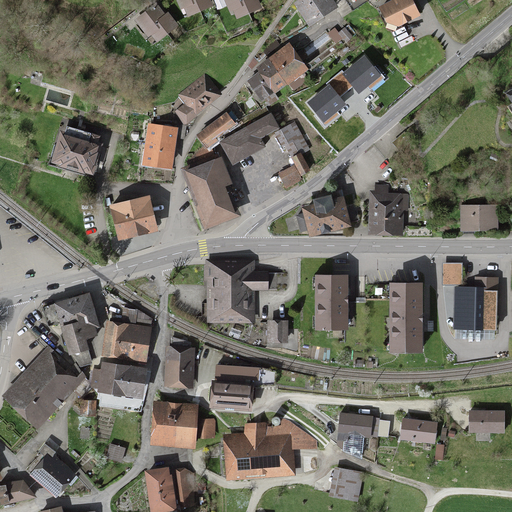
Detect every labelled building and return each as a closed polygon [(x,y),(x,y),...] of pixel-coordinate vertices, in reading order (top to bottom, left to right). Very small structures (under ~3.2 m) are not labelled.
[(180,0),(182,3),(186,1),(191,13),(209,5),(207,0),(180,0)] [(228,0),(231,5),(235,4),(239,15),(258,7),(255,0),(228,0)] [(328,0),(304,0),(300,3),(303,8),(299,11),(306,20),(309,18),(312,21),(333,7),(328,0)] [(346,0),(353,11),(368,1),(367,0),(331,0),(335,5),(342,0),(346,0)] [(390,29),(421,14),(414,0),(397,0),(380,9),(390,29)] [(148,31),(151,28),(159,38),(175,25),(166,15),(163,17),(155,7),(139,20),(148,31)] [(340,33),(347,42),(353,37),(346,28),(340,33)] [(303,60),(307,56),(308,57),(332,38),(327,31),(302,50),(303,50),(298,53),(303,60)] [(264,52),(267,56),(280,44),(277,40),(264,52)] [(278,70),(286,81),(302,69),(289,50),(275,60),(281,68),(278,70)] [(380,75),(364,56),(343,74),(359,93),(380,75)] [(246,70),(249,72),(259,62),(255,58),(254,58),(246,70)] [(286,81),(278,70),(281,68),(275,60),(254,77),(256,79),(265,73),(275,89),(286,81)] [(262,98),(275,89),(265,73),(256,79),(254,77),(250,80),(262,98)] [(220,92),(206,74),(183,92),(181,96),(186,104),(181,107),(184,111),(181,113),(188,121),(196,115),(194,112),(220,92)] [(345,104),(329,85),(308,103),(324,122),(345,104)] [(219,132),(224,140),(222,142),(234,163),(236,162),(235,160),(263,144),(262,141),(265,139),(263,136),(278,128),(267,106),(262,109),(261,108),(239,120),(219,132)] [(199,135),(207,146),(210,144),(217,140),(214,136),(219,132),(239,120),(232,111),(199,135)] [(148,162),(168,165),(173,137),(185,139),(186,125),(178,124),(177,129),(174,129),(153,126),(153,122),(148,122),(148,126),(153,127),(148,162)] [(301,137),(293,123),(276,132),(284,147),(287,145),(301,137)] [(61,124),(51,159),(64,162),(64,164),(83,169),(83,168),(97,172),(99,164),(103,165),(108,148),(98,145),(101,136),(61,124)] [(412,140),(405,132),(395,142),(402,149),(412,140)] [(287,145),(294,158),(301,154),(308,151),(301,137),(287,145)] [(411,160),(401,150),(396,154),(405,165),(411,160)] [(294,158),(302,174),(309,170),(301,154),(294,158)] [(230,187),(221,163),(193,174),(191,180),(208,224),(235,213),(226,188),(230,187)] [(296,167),(280,175),(287,187),(302,179),(296,167)] [(408,210),(409,195),(388,194),(388,186),(377,186),(376,194),(375,194),(375,202),(364,202),(365,222),(374,222),(374,229),(403,230),(404,219),(397,218),(397,206),(404,206),(404,209),(408,210)] [(351,225),(350,222),(343,197),(332,200),(331,196),(321,198),(320,202),(316,203),(317,207),(307,209),(308,213),(298,216),(302,231),(312,228),(313,232),(338,225),(339,228),(351,225)] [(147,233),(146,230),(155,227),(149,203),(135,206),(134,202),(132,203),(131,200),(113,205),(121,236),(130,233),(131,237),(147,233)] [(465,200),(452,200),(452,209),(464,209),(464,228),(496,228),(495,205),(480,205),(480,209),(465,209),(465,200)] [(277,273),(255,272),(255,277),(248,277),(248,265),(215,265),(215,316),(249,317),(248,287),(255,287),(255,289),(277,289),(277,273)] [(443,284),(453,284),(453,268),(443,267),(443,284)] [(462,268),(453,268),(453,284),(462,284),(462,268)] [(345,328),(346,328),(346,276),(319,276),(319,277),(318,327),(318,328),(345,328)] [(456,327),(496,328),(497,279),(487,279),(486,290),(457,289),(456,327)] [(393,284),(393,350),(420,350),(421,284),(393,284)] [(66,336),(62,337),(64,345),(68,343),(71,353),(80,366),(91,362),(87,348),(88,348),(85,337),(96,334),(94,327),(99,326),(89,293),(44,307),(50,325),(61,322),(66,336)] [(110,324),(105,353),(134,357),(134,355),(146,357),(151,321),(136,319),(137,310),(127,308),(124,326),(110,324)] [(273,337),(283,337),(283,325),(273,325),(273,337)] [(191,343),(172,338),(171,359),(190,360),(191,343)] [(76,363),(72,367),(54,349),(11,395),(38,420),(59,398),(63,402),(86,377),(76,363)] [(190,360),(171,359),(170,382),(192,383),(193,370),(190,370),(190,360)] [(103,387),(103,388),(100,405),(142,411),(146,394),(140,393),(144,371),(106,365),(105,372),(95,370),(93,386),(103,387)] [(264,368),(218,365),(214,404),(224,405),(224,406),(226,408),(234,409),(237,407),(237,406),(249,407),(250,397),(255,397),(255,386),(268,386),(268,385),(275,385),(276,371),(264,368)] [(83,401),(82,413),(95,414),(95,413),(95,402),(83,401)] [(190,407),(161,404),(158,441),(193,444),(195,433),(196,420),(196,411),(198,412),(199,404),(198,403),(191,403),(190,407)] [(470,411),(470,431),(504,431),(505,411),(470,411)] [(338,438),(350,440),(350,442),(359,443),(360,435),(371,436),(373,417),(341,414),(338,438)] [(404,419),(401,438),(435,442),(437,423),(404,419)] [(214,420),(196,420),(195,433),(214,434),(214,420)] [(267,476),(291,474),(288,435),(231,440),(234,473),(267,470),(267,476)] [(31,469),(60,495),(64,490),(60,487),(73,472),(54,454),(56,451),(46,443),(37,455),(41,458),(31,469)] [(112,444),(108,457),(121,461),(125,448),(112,444)] [(438,444),(436,458),(443,459),(444,445),(438,444)] [(340,468),(335,495),(358,499),(363,473),(340,468)] [(154,511),(177,508),(171,471),(170,471),(170,469),(149,472),(154,511)] [(179,470),(171,471),(177,508),(189,506),(190,506),(189,482),(181,483),(179,470)] [(23,482),(0,485),(0,491),(3,503),(34,496),(23,482)] [(304,507),(303,511),(339,511),(342,498),(314,493),(313,494),(304,493),(301,506),(304,507)]
